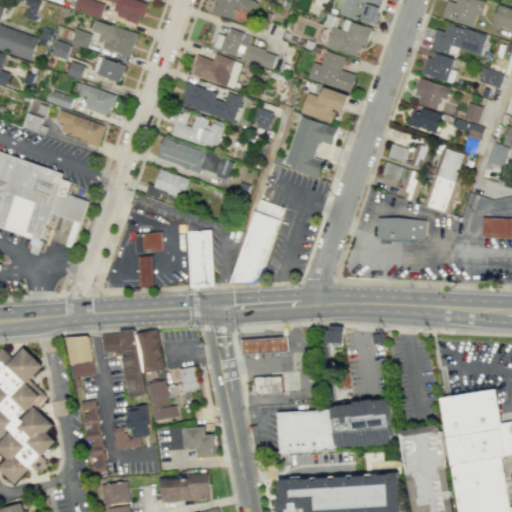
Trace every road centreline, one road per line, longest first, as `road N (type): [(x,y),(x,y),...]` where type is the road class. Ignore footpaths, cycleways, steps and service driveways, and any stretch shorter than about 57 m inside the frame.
road 1 (residential): [(75,317),(185,0)]
road 2 (residential): [(310,303),(414,0)]
road 3 (primary): [(215,310),(310,303),(511,311)]
road 4 (primary): [(43,318),(215,310)]
